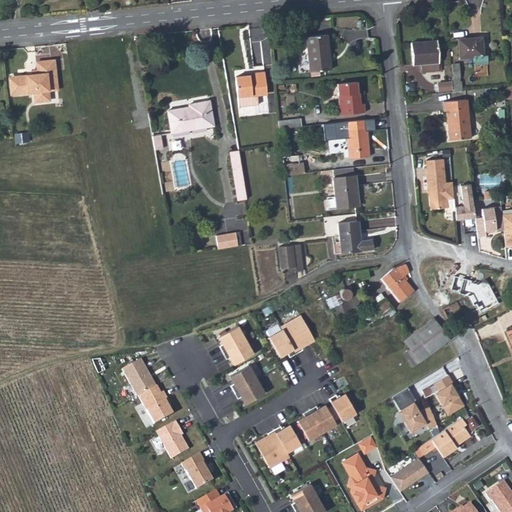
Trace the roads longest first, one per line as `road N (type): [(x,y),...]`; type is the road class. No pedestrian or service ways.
road 1 (tertiary): [(0,33),(352,0)]
road 2 (residential): [(385,0),(409,248)]
road 3 (residential): [(409,248),(420,285),(470,355),(511,441)]
